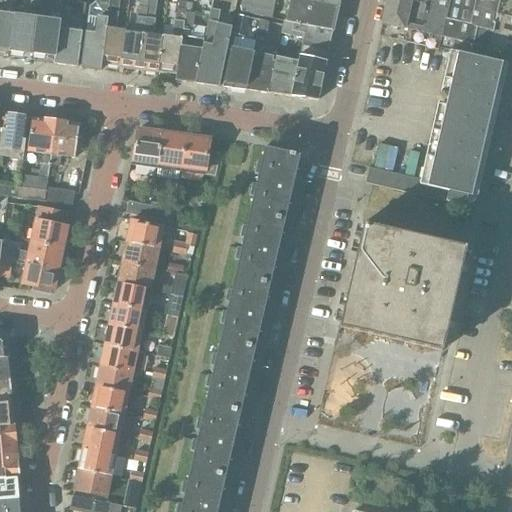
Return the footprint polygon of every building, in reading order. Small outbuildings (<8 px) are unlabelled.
[(63,0),(59,0),(54,0),(53,10),(61,11),(63,0)] [(109,0),(98,0),(95,2),(101,10),(108,11),(109,0)] [(107,20),(101,63),(119,66),(124,31),(124,30),(116,29),(119,0),(109,0),(108,11),(108,19),(107,20)] [(124,31),(119,66),(119,67),(138,69),(145,18),(147,0),(138,0),(138,6),(137,6),(133,32),(124,31)] [(147,0),(145,18),(138,69),(157,72),(157,71),(162,37),(153,35),(155,20),(153,19),(156,0),(147,0)] [(214,0),(212,0),(202,49),(194,84),(218,87),(236,5),(214,0)] [(274,0),(242,0),(241,11),(241,12),(271,18),(274,0)] [(293,22),(332,31),(337,8),(302,1),(302,2),(295,0),(289,0),(285,22),(292,24),(293,22)] [(386,0),(381,23),(417,32),(421,19),(424,0),(386,0)] [(424,0),(421,19),(417,32),(441,37),(449,0),(424,0)] [(449,0),(441,37),(466,43),(475,0),(449,0)] [(475,0),(466,43),(489,48),(493,30),(497,15),(499,0),(475,0)] [(511,0),(499,0),(497,15),(511,18),(511,0)] [(85,4),(77,2),(76,13),(83,14),(85,4)] [(162,36),(162,37),(157,71),(175,73),(181,30),(184,12),(185,10),(176,9),(174,22),(172,37),(162,36)] [(0,49),(9,51),(14,16),(14,15),(0,12),(0,49)] [(192,13),(184,12),(181,30),(175,73),(174,81),(194,84),(202,49),(187,47),(192,13)] [(238,15),(234,31),(244,34),(248,18),(238,15)] [(14,16),(9,51),(9,52),(32,55),(32,54),(37,19),(14,16)] [(100,71),(101,63),(107,20),(108,19),(88,16),(81,68),(100,71)] [(37,18),(37,19),(32,54),(54,57),(55,57),(59,29),(60,21),(37,18)] [(268,22),(260,20),(257,31),(266,33),(268,22)] [(283,25),(281,34),(290,36),(291,32),(292,24),(285,22),(284,22),(283,25)] [(301,44),(328,50),(332,31),(293,22),(292,24),(291,32),(303,34),(301,44)] [(55,57),(54,57),(53,65),(76,68),(81,32),(59,29),(55,57)] [(493,30),(489,48),(510,53),(511,53),(511,34),(498,32),(493,30)] [(221,88),(244,91),(252,53),(253,53),(255,45),(232,40),(221,88)] [(300,45),(297,63),(288,97),(317,101),(318,96),(328,50),(301,44),(300,45)] [(366,178),(365,183),(465,207),(470,197),(476,198),(489,143),(490,144),(495,119),(494,119),(507,64),(449,51),(420,180),(368,168),(366,178)] [(252,53),(244,91),(267,94),(275,58),(253,53),(252,53)] [(275,58),(267,94),(288,97),(297,63),(275,58)] [(4,115),(0,140),(0,154),(10,156),(9,159),(21,161),(28,118),(4,115)] [(19,175),(17,188),(45,191),(45,189),(47,178),(49,164),(55,122),(32,119),(27,152),(40,154),(37,178),(19,175)] [(55,122),(49,164),(47,178),(57,179),(60,157),(74,159),(79,126),(55,122)] [(161,133),(137,130),(132,165),(156,169),(161,133)] [(161,133),(156,169),(180,172),(185,137),(161,133)] [(185,137),(180,172),(204,175),(213,177),(214,177),(220,154),(211,152),(207,152),(209,140),(185,137)] [(284,220),(299,156),(294,155),(294,154),(289,153),(288,153),(263,148),(263,149),(260,162),(249,211),(284,220)] [(17,188),(0,185),(0,196),(16,199),(17,188)] [(45,191),(17,188),(16,199),(43,203),(45,191)] [(45,189),(45,191),(43,203),(71,206),(73,194),(74,193),(45,189)] [(148,219),(150,207),(128,202),(125,214),(148,219)] [(37,213),(35,221),(30,243),(62,250),(67,228),(64,227),(66,214),(38,208),(13,204),(12,210),(37,213)] [(160,209),(150,207),(148,219),(157,221),(160,209)] [(249,211),(234,276),(269,284),(284,220),(249,211)] [(130,221),(126,242),(159,249),(163,228),(130,221)] [(465,248),(362,224),(338,328),(441,351),(465,248)] [(126,242),(125,244),(121,263),(154,271),(159,249),(126,242)] [(11,259),(26,263),(58,270),(62,250),(30,243),(28,253),(12,250),(12,249),(0,247),(0,248),(0,256),(11,258),(11,259)] [(175,244),(173,252),(191,256),(193,248),(175,244)] [(0,278),(8,279),(11,259),(11,258),(0,256),(0,278)] [(58,270),(26,263),(22,284),(53,291),(58,270)] [(152,282),(154,271),(121,263),(117,284),(150,291),(182,298),(186,277),(180,276),(174,275),(172,286),(152,282)] [(171,264),(169,273),(174,275),(180,276),(182,267),(171,264)] [(269,284),(234,276),(219,341),(254,349),(269,284)] [(150,291),(117,284),(113,304),(146,311),(150,291)] [(141,332),(146,311),(113,304),(108,325),(141,332)] [(178,318),(180,309),(167,306),(165,315),(178,318)] [(108,325),(104,346),(137,353),(141,332),(108,325)] [(174,339),(176,330),(163,327),(161,336),(174,339)] [(219,341),(204,405),(239,413),(254,349),(219,341)] [(104,346),(100,366),(133,374),(137,353),(104,346)] [(169,359),(171,351),(158,348),(156,357),(169,359)] [(0,379),(9,379),(7,356),(0,356),(0,379)] [(100,366),(95,386),(128,394),(133,374),(100,366)] [(165,380),(167,372),(154,369),(152,378),(155,378),(165,380)] [(155,378),(152,390),(162,392),(165,380),(155,378)] [(0,403),(12,402),(9,379),(0,379),(0,403)] [(95,386),(91,407),(124,415),(128,394),(95,386)] [(160,401),(162,392),(152,390),(150,389),(148,398),(160,401)] [(0,427),(14,426),(12,402),(0,403),(0,427)] [(239,413),(204,405),(189,469),(224,477),(239,413)] [(91,407),(88,421),(87,429),(120,436),(124,415),(91,407)] [(156,422),(158,413),(146,410),(144,419),(156,422)] [(0,451),(16,450),(15,435),(14,426),(0,427),(0,451)] [(87,429),(82,449),(115,456),(120,436),(87,429)] [(151,442),(153,433),(141,431),(139,440),(151,442)] [(82,449),(78,469),(111,477),(115,456),(82,449)] [(147,463),(149,454),(137,452),(135,460),(147,463)] [(0,479),(19,478),(16,454),(0,455),(0,479)] [(111,477),(78,469),(74,491),(107,498),(111,477)] [(189,469),(179,511),(216,511),(224,477),(189,469)] [(143,484),(145,475),(132,472),(130,481),(143,484)] [(0,500),(20,499),(19,478),(0,479),(0,500)] [(139,505),(141,496),(128,493),(126,502),(139,505)] [(97,511),(100,502),(73,496),(70,510),(79,511),(97,511)] [(0,511),(21,511),(20,499),(0,500),(0,511)] [(100,502),(97,511),(108,511),(110,504),(100,502)]
